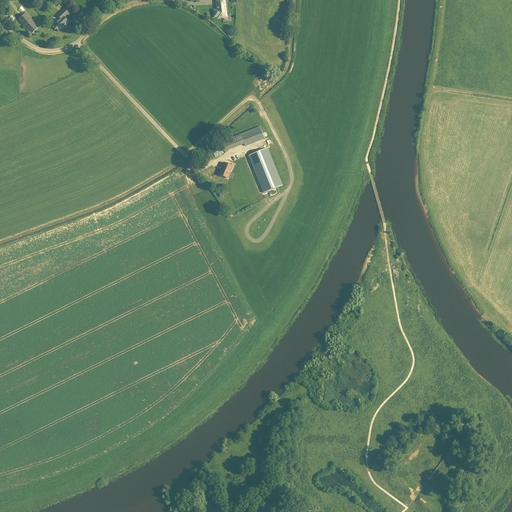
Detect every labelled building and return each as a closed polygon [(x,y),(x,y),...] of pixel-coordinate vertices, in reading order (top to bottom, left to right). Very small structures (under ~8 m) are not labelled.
[(217,10),(213,11),(214,18),(219,17),(220,18),(222,18),(223,17),(226,17),(226,13),(225,13),(224,9),(225,9),(224,0),(215,1),(216,8),(217,7),(217,10)] [(58,32),(63,28),(69,23),(65,18),(69,14),(65,9),(57,16),(60,19),(53,26),(58,32)] [(31,35),(38,28),(33,22),(25,14),(18,21),(31,35)] [(246,147),(264,140),(259,128),(241,135),(245,144),(246,147)] [(245,144),(241,135),(220,143),(224,152),(245,144)] [(267,149),(248,156),(264,194),(282,186),(267,149)] [(228,177),(230,173),(233,167),(223,163),(221,168),(220,170),(218,175),(227,179),(228,177)] [(230,190),(234,200),(256,192),(253,182),(230,190)]
